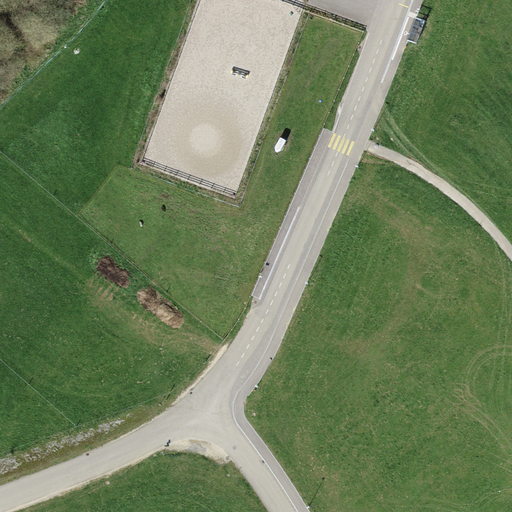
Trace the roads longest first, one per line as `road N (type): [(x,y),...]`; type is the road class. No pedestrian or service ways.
road 1 (residential): [(393,0),(282,280),(211,408)]
road 2 (residential): [(211,408),(0,497)]
road 3 (residential): [(282,511),(211,408)]
